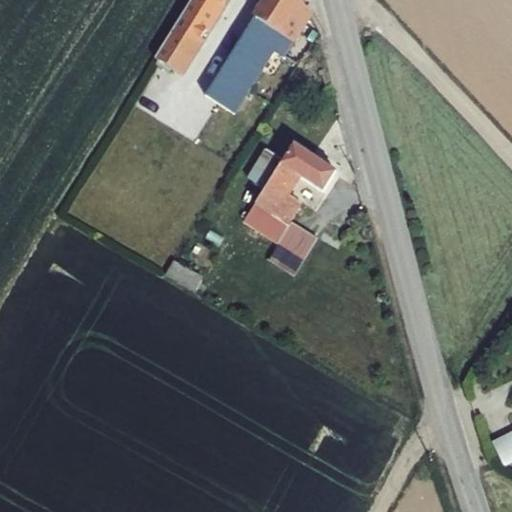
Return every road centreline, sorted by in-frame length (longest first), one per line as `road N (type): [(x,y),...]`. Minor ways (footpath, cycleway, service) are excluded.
road 1 (tertiary): [(476,511),(334,0)]
road 2 (track): [(358,0),(511,158)]
road 3 (track): [(377,511),(437,392)]
